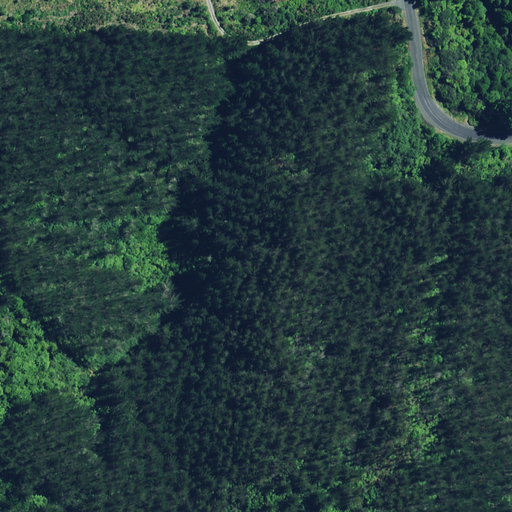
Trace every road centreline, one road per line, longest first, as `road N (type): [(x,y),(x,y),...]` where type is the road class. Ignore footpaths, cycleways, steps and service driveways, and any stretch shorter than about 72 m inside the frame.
road 1 (tertiary): [(410,0),(430,99),(453,115),(511,120)]
road 2 (track): [(216,0),(240,18),(270,24),(345,0)]
